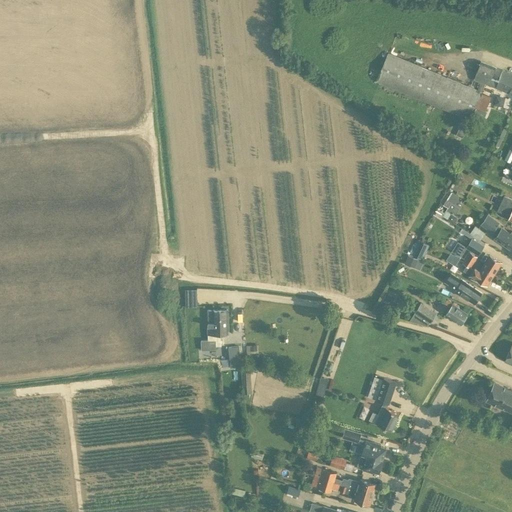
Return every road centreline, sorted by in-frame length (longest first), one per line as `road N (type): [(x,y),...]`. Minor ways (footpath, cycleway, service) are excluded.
road 1 (unclassified): [(477,351),(350,309),(247,296)]
road 2 (unclassified): [(394,511),(435,411),(477,351)]
road 3 (track): [(66,387),(80,511)]
